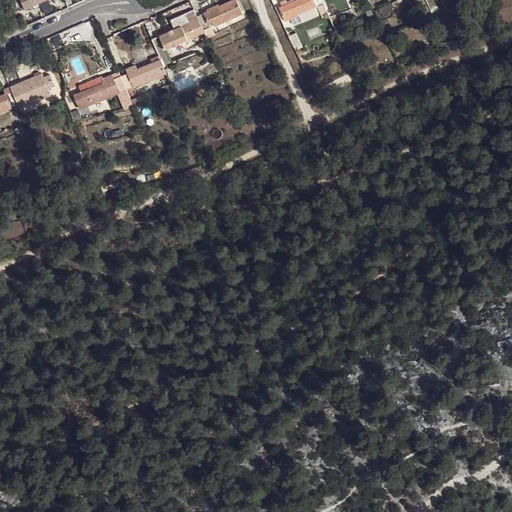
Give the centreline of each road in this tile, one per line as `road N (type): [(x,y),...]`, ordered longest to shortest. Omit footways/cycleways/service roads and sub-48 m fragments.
road 1 (track): [(0,265),(386,87),(511,38)]
road 2 (unknown): [(511,437),(407,511)]
